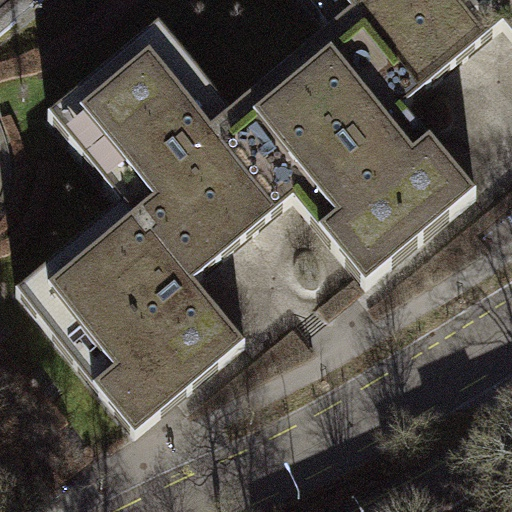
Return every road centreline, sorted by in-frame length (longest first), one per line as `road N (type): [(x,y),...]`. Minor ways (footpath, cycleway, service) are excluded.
road 1 (tertiary): [(175,511),(511,333)]
road 2 (residential): [(374,511),(511,431)]
